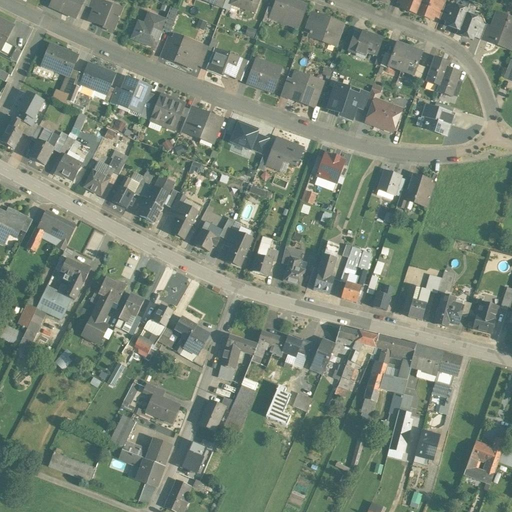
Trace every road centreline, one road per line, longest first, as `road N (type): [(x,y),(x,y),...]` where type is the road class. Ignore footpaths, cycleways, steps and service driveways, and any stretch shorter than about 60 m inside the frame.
road 1 (residential): [(497,143),(421,156),(346,144),(169,80),(43,23)]
road 2 (residential): [(239,289),(511,361)]
road 3 (residential): [(0,167),(239,289)]
road 4 (residential): [(497,143),(492,97),(464,57),(322,0)]
road 5 (residential): [(239,289),(153,511)]
road 6 (track): [(135,511),(0,461)]
